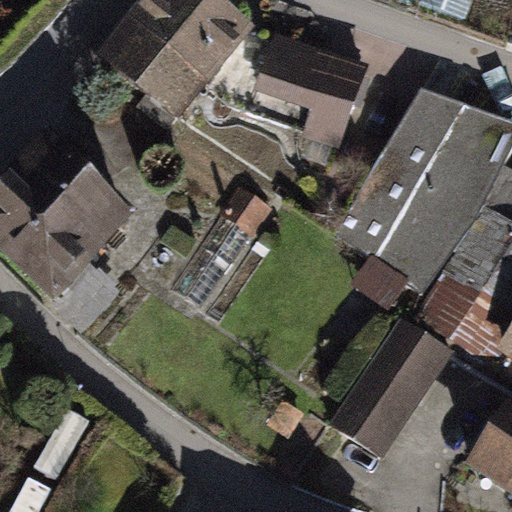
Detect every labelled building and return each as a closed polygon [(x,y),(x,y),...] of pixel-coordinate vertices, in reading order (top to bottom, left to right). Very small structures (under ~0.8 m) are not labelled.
[(262,52),(199,0),(162,0),(97,79),(181,149),(262,52)] [(313,114),(305,141),(349,154),(374,68),(276,40),(259,98),(313,114)] [(511,159),(511,138),(433,96),(356,238),(444,285),(511,159)] [(151,245),(51,150),(0,202),(0,260),(71,328),(151,245)] [(511,182),(429,324),(507,369),(511,360),(511,182)] [(458,370),(416,339),(339,445),(381,475),(458,370)] [(511,421),(480,467),(511,489),(511,421)]
